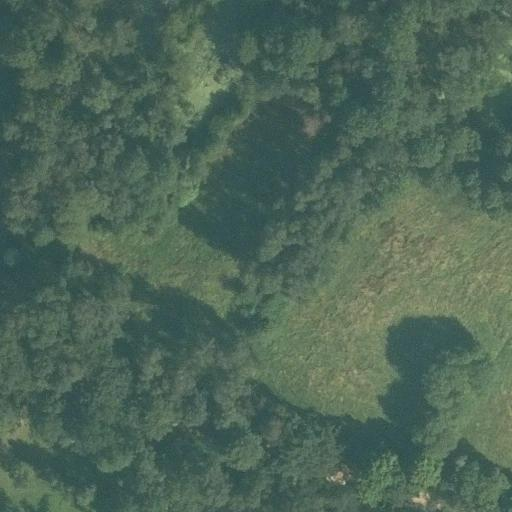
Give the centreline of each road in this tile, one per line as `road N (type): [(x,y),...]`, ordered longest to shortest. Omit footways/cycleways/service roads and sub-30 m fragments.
road 1 (track): [(215,423),(16,352)]
road 2 (track): [(385,482),(215,423)]
